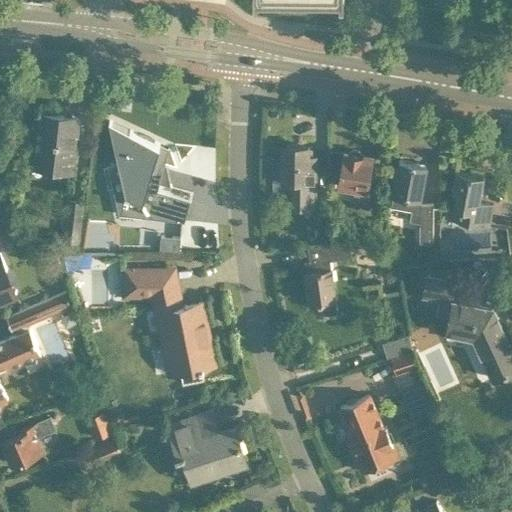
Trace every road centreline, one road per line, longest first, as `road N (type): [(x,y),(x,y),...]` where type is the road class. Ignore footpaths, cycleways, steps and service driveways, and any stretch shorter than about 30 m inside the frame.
road 1 (unclassified): [(320,511),(261,365),(240,252),(237,132),(247,54)]
road 2 (tertiary): [(511,99),(247,54)]
road 3 (tertiary): [(107,30),(136,48),(247,54)]
road 4 (tertiary): [(247,54),(200,33),(107,30)]
